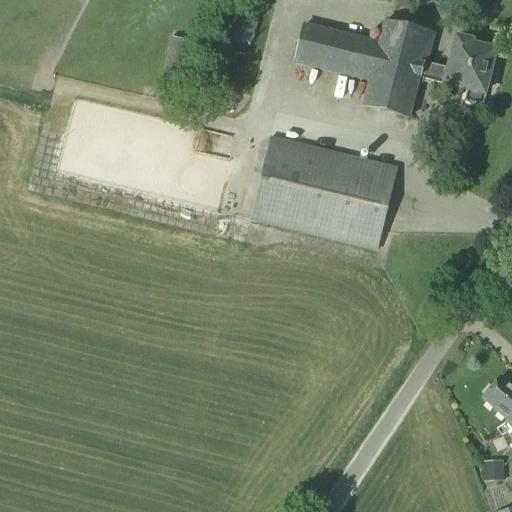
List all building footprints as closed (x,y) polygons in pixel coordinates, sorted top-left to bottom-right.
[(302,26),(292,65),(368,83),(361,109),(409,120),(419,80),(422,65),(426,66),(433,37),(383,25),(378,45),(302,26)] [(154,101),(183,109),(199,46),(169,38),(154,101)] [(422,65),(419,80),(467,92),(465,103),(478,107),(481,96),(482,96),(493,53),(469,47),(470,43),(455,40),(447,71),(426,66),(422,65)] [(269,140),(249,221),(374,252),(394,171),(269,140)] [(481,400),(511,427),(511,387),(511,389),(499,379),(481,400)] [(483,471),(483,484),(503,483),(502,470),(483,471)]
